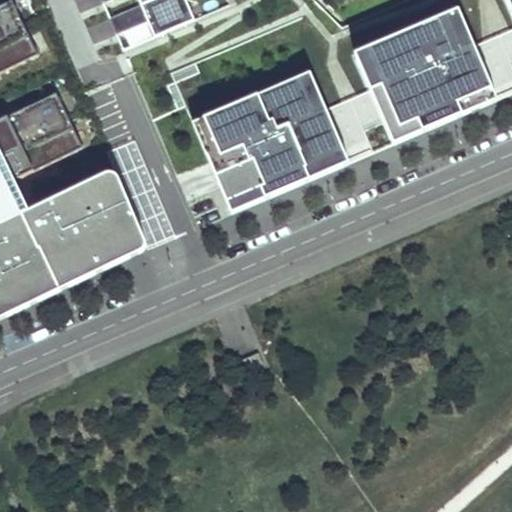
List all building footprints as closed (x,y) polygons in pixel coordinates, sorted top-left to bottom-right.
[(0,316),(6,317),(71,286),(142,253),(149,247),(147,236),(115,169),(20,214),(6,184),(86,146),(60,91),(0,119),(0,72),(41,53),(15,0),(9,0),(0,4),(0,316)] [(185,0),(139,0),(155,37),(194,21),(185,0)] [(458,13),(353,55),(390,142),(494,100),(477,58),(458,13)] [(347,69),(324,74),(330,100),(352,95),(347,69)] [(314,79),(193,126),(230,213),(351,166),(333,125),(314,79)] [(238,361),(243,373),(263,365),(258,353),(238,361)]
